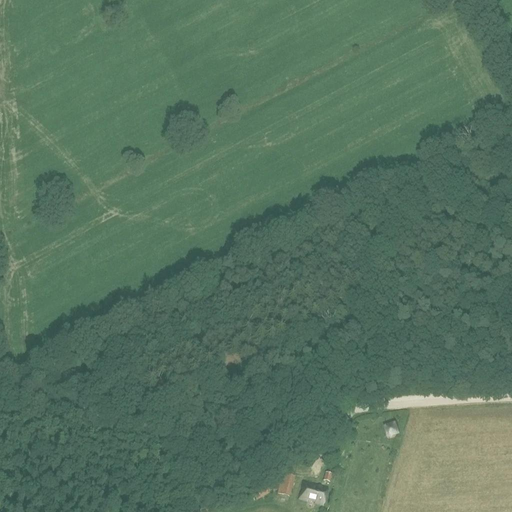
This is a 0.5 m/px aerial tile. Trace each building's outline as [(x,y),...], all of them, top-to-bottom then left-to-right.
[(394,427),(388,431),(394,439),(400,434),(394,427)] [(323,481),(330,483),(332,475),(325,473),(323,481)] [(277,494),(290,497),(295,478),(282,474),(277,494)] [(258,499),(270,492),(264,482),(252,489),(258,499)] [(314,504),(323,506),(327,490),(303,483),(302,489),(304,489),(303,494),(300,493),(299,499),(307,502),(308,500),(315,502),(314,504)]
